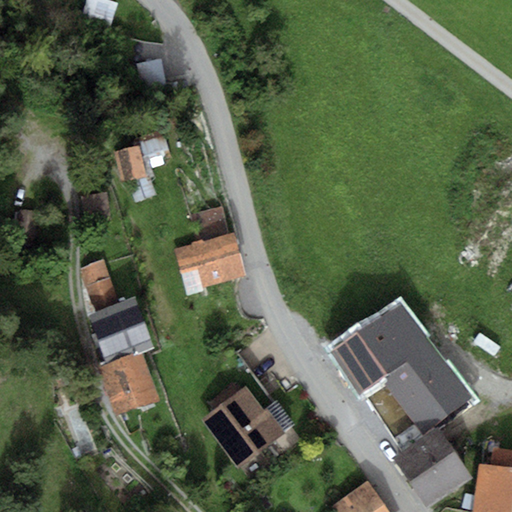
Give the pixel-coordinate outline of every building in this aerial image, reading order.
[(109,30),(118,3),(109,0),(85,0),(79,20),(109,30)] [(166,84),(160,58),(137,64),(143,90),(166,84)] [(162,131),(139,137),(144,155),(167,150),(162,131)] [(138,146),(114,151),(121,183),(145,178),(138,146)] [(106,193),(81,196),(85,224),(110,220),(106,193)] [(197,243),(174,250),(182,273),(198,268),(203,287),(244,276),(233,233),(229,234),(222,206),(192,215),(197,243)] [(38,211),(19,210),(19,242),(37,242),(38,211)] [(103,260),(80,269),(95,308),(118,299),(103,260)] [(135,297),(88,315),(107,366),(142,354),(155,349),(135,297)] [(386,310),(330,347),(349,375),(358,369),(385,408),(367,420),(392,456),(437,426),(443,434),(455,426),(442,408),(464,392),(431,344),(416,354),(386,310)] [(230,400),(202,421),(238,470),(295,428),(239,352),(210,373),(230,400)] [(107,366),(100,368),(116,417),(160,400),(142,354),(107,366)] [(437,426),(392,456),(426,508),(471,477),(443,434),(437,426)] [(511,450),(494,448),(491,466),(511,469),(511,450)] [(511,511),(511,469),(491,466),(481,465),(474,511),(511,511)] [(388,511),(367,482),(331,507),(333,511),(388,511)]
